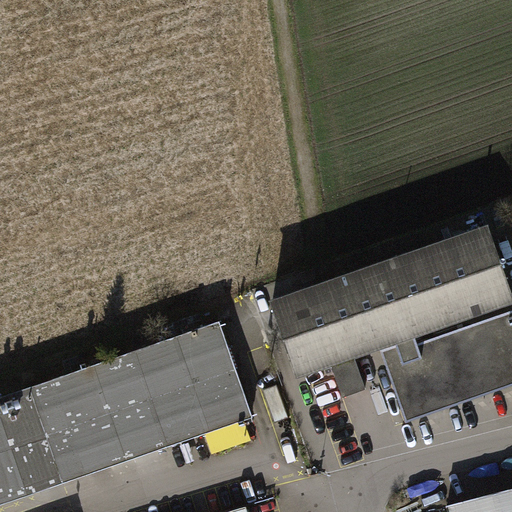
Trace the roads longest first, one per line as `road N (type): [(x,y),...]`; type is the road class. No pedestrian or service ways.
road 1 (track): [(278,0),(321,264)]
road 2 (residential): [(511,442),(352,483)]
